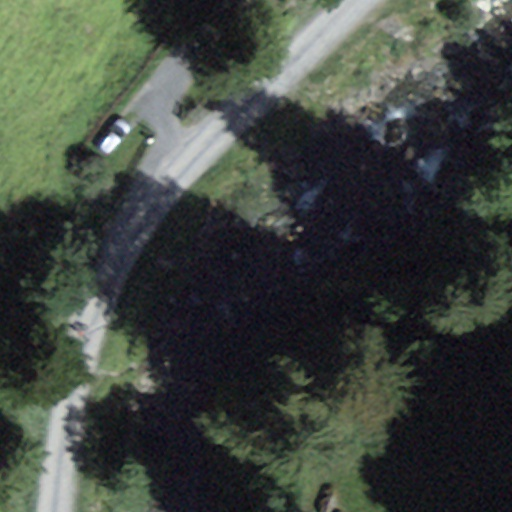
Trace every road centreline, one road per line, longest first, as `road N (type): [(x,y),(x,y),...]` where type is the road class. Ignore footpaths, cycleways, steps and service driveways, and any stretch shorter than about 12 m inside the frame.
road 1 (track): [(63,511),(101,308),(129,241),(159,194),(363,0)]
road 2 (track): [(229,0),(145,121),(186,169)]
